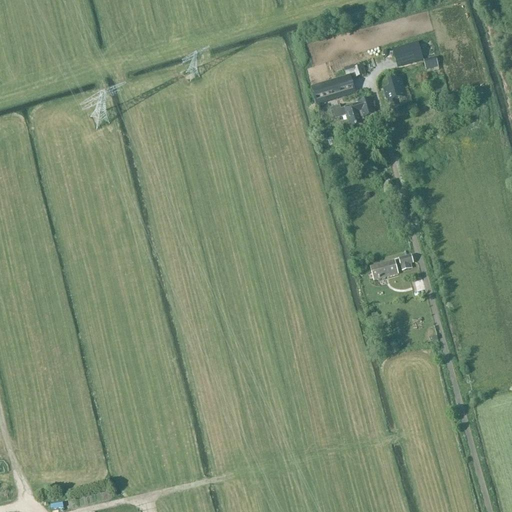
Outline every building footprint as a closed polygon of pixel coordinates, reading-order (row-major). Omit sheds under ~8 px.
[(423,61),(418,43),(393,51),(398,68),(423,61)] [(356,94),(351,76),(311,88),(316,106),(356,94)] [(406,98),(401,80),(388,83),(390,89),(384,91),(389,109),(400,106),(398,100),(406,98)] [(350,129),(363,125),(361,119),(362,119),(363,120),(376,116),(371,99),(359,103),(359,105),(345,109),(350,129)] [(414,265),(411,256),(398,259),(401,268),(402,273),(411,270),(409,266),(414,265)] [(394,262),(370,268),(374,282),(398,275),(394,262)]
